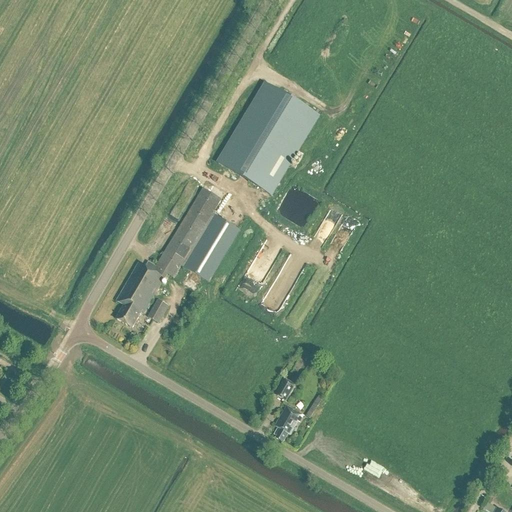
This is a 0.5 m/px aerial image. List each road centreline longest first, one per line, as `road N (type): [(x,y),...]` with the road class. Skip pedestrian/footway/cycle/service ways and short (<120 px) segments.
road 1 (tertiary): [(77,332),(269,0)]
road 2 (unclassified): [(382,511),(77,332)]
road 3 (tertiary): [(0,441),(77,332)]
